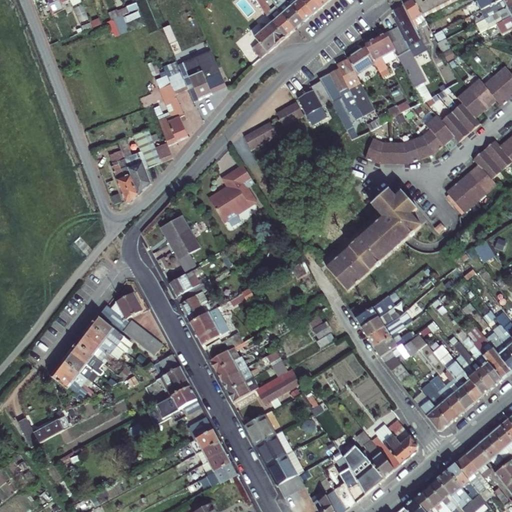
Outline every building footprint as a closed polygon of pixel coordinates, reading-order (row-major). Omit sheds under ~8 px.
[(47,0),(54,14),(63,9),(59,0),(47,0)] [(273,23),(282,15),(277,7),(272,11),(271,10),(264,0),(256,0),(265,13),(272,23),(273,23)] [(282,15),(290,8),(284,0),(271,0),(275,5),(277,7),(282,15)] [(304,22),(312,14),(300,0),(299,0),(291,7),(304,22)] [(300,0),(312,14),(321,7),(314,0),(300,0)] [(423,18),(418,9),(413,0),(411,0),(404,5),(404,6),(415,27),(417,31),(427,26),(423,18)] [(413,0),(418,9),(435,0),(413,0)] [(458,0),(435,0),(418,9),(423,18),(458,0)] [(507,9),(511,6),(511,0),(502,0),(490,7),(493,12),(505,6),(507,9)] [(129,12),(138,8),(135,1),(126,5),(127,7),(129,12)] [(83,5),(73,8),(79,22),(88,19),(83,5)] [(511,18),(511,6),(507,9),(479,24),(483,33),(511,18)] [(127,7),(117,10),(120,16),(125,14),(129,12),(127,7)] [(295,29),(304,22),(291,7),(290,8),(282,15),(295,29)] [(397,19),(395,20),(405,39),(408,47),(396,53),(399,60),(401,63),(412,84),(418,80),(408,61),(427,51),(426,50),(422,40),(420,37),(418,38),(403,7),(393,12),(397,19)] [(129,12),(125,14),(130,26),(133,25),(135,29),(143,25),(141,20),(143,19),(138,8),(129,12)] [(109,13),(111,19),(120,16),(117,10),(109,13)] [(111,20),(115,31),(116,32),(130,26),(125,14),(120,16),(111,19),(111,20)] [(273,23),(285,38),(295,29),(282,15),(273,23)] [(90,23),(92,28),(101,24),(98,18),(90,22),(90,23)] [(511,25),(511,18),(488,30),(491,36),(511,25)] [(111,20),(102,24),(107,36),(116,32),(115,31),(111,32),(107,22),(111,20)] [(111,32),(115,31),(111,20),(107,22),(111,32)] [(387,36),(392,46),(396,53),(408,47),(405,39),(395,20),(393,21),(398,30),(387,36)] [(81,26),(83,32),(92,28),(90,23),(81,26)] [(267,53),(268,53),(285,38),(273,23),(272,23),(263,31),(255,38),(259,42),(267,53)] [(73,29),(75,34),(82,31),(80,26),(73,29)] [(420,37),(425,34),(430,31),(428,27),(427,26),(417,31),(420,37)] [(422,137),(413,141),(404,144),(393,144),(383,144),(374,140),(366,159),(379,165),(393,164),(408,164),(420,160),(433,155),(453,137),(458,143),(480,125),(475,119),(495,101),(501,107),(511,97),(511,30),(511,31),(511,32),(511,73),(511,75),(504,67),(483,86),(479,80),(457,98),(457,99),(461,104),(441,122),(436,116),(425,126),(429,131),(422,137)] [(443,30),(434,34),(442,52),(451,48),(443,30)] [(381,60),(395,53),(392,46),(387,36),(366,47),(367,49),(376,66),(383,79),(390,75),(381,60)] [(261,58),(267,53),(259,42),(252,48),(261,58)] [(356,77),(376,66),(367,49),(347,59),(348,61),(356,77)] [(196,57),(203,72),(205,78),(220,72),(210,52),(196,57)] [(186,68),(189,77),(190,78),(203,72),(196,57),(183,62),(186,68)] [(171,84),(174,91),(186,86),(183,80),(182,80),(179,71),(180,71),(175,58),(168,61),(169,64),(163,67),(165,72),(154,76),(156,79),(167,75),(171,84)] [(372,107),(356,77),(348,61),(336,67),(337,71),(361,112),(372,107)] [(147,65),(152,76),(160,73),(154,62),(147,65)] [(182,80),(183,80),(189,77),(186,68),(180,71),(179,71),(182,80)] [(354,115),(361,112),(337,71),(319,79),(321,82),(331,102),(341,97),(347,110),(350,108),(354,115)] [(203,72),(190,78),(199,99),(212,94),(205,78),(203,72)] [(220,72),(205,78),(212,94),(227,88),(220,72)] [(156,79),(160,89),(171,84),(167,75),(156,79)] [(331,102),(321,82),(311,90),(312,93),(320,109),(332,103),(331,102)] [(167,143),(168,146),(177,142),(169,122),(180,117),(181,121),(186,119),(174,91),(171,84),(160,89),(159,89),(164,102),(169,115),(158,119),(167,143)] [(140,98),(142,107),(159,103),(157,93),(140,98)] [(320,109),(312,93),(298,100),(312,128),(326,120),(320,109)] [(284,127),(290,123),(296,120),(304,116),(300,110),(296,103),(290,106),(289,107),(284,112),(278,118),(284,127)] [(278,118),(284,112),(289,107),(290,106),(289,107),(283,110),(277,114),(278,118)] [(180,117),(169,122),(177,142),(188,136),(181,121),(180,117)] [(255,141),(260,135),(265,130),(271,125),(270,123),(263,127),(257,130),(251,134),(244,138),(249,146),(255,141)] [(264,143),(270,140),(277,136),(271,125),(265,130),(260,135),(255,141),(249,146),(251,151),(258,147),(264,143)] [(135,134),(148,168),(161,163),(155,147),(153,141),(151,136),(150,133),(143,136),(141,132),(135,134)] [(511,136),(500,147),(495,142),(473,160),(478,166),(446,193),(464,213),(496,186),(491,180),(511,163),(511,136)] [(125,138),(118,141),(128,168),(143,163),(139,152),(131,155),(125,138)] [(118,141),(106,146),(108,150),(110,149),(110,151),(108,152),(114,166),(112,167),(117,179),(131,175),(128,168),(118,141)] [(167,143),(155,147),(161,163),(173,158),(168,146),(167,143)] [(131,175),(117,179),(125,202),(130,203),(150,183),(143,163),(128,168),(131,175)] [(249,175),(244,167),(223,180),(228,188),(223,191),(224,193),(219,197),(218,194),(213,197),(212,202),(221,217),(226,218),(232,228),(241,221),(237,215),(256,203),(247,189),(255,184),(249,175)] [(348,292),(422,227),(411,216),(418,210),(402,193),(396,198),(391,192),(387,192),(373,204),(373,208),(383,219),(327,268),(348,292)] [(168,242),(171,248),(174,254),(179,262),(200,251),(182,218),(161,229),(165,236),(170,234),(173,240),(168,242)] [(486,241),(475,247),(483,261),(494,255),(486,241)] [(300,265),(292,270),(299,280),(307,275),(300,265)] [(169,285),(176,298),(192,290),(204,283),(202,280),(198,282),(192,272),(169,285)] [(471,287),(478,296),(483,301),(494,315),(496,318),(500,315),(496,310),(499,307),(474,277),(468,282),(471,287)] [(489,291),(497,285),(494,281),(486,287),(489,291)] [(176,298),(190,324),(206,316),(200,305),(192,290),(176,298)] [(249,291),(230,302),(233,308),(246,301),(248,303),(254,299),(249,291)] [(131,321),(129,323),(125,320),(143,310),(134,293),(117,302),(111,309),(107,306),(100,315),(122,332),(127,336),(133,341),(138,344),(143,348),(149,353),(154,357),(156,357),(163,347),(157,342),(152,337),(147,334),(142,330),(136,325),(131,321)] [(379,318),(383,315),(387,313),(393,309),(394,307),(388,297),(372,309),(356,319),(362,329),(379,318)] [(203,303),(200,305),(206,316),(209,314),(207,311),(203,303)] [(216,306),(207,311),(209,314),(212,313),(218,309),(216,306)] [(355,307),(351,310),(355,318),(360,315),(355,307)] [(216,327),(223,322),(218,313),(222,311),(220,308),(218,309),(212,313),(209,314),(206,316),(190,324),(196,335),(215,325),(216,327)] [(362,329),(368,338),(399,318),(396,313),(381,322),(379,318),(362,329)] [(322,322),(318,316),(308,322),(311,328),(322,322)] [(91,327),(107,339),(111,334),(120,342),(117,347),(124,352),(131,343),(98,318),(91,327)] [(393,336),(397,333),(406,328),(399,318),(368,338),(374,348),(393,336)] [(202,346),(204,345),(221,336),(228,331),(223,322),(216,327),(215,325),(196,335),(202,346)] [(318,340),(331,332),(326,323),(313,331),(318,340)] [(104,343),(107,339),(91,327),(84,336),(110,356),(113,351),(104,343)] [(498,338),(501,341),(505,347),(511,354),(511,337),(507,332),(498,338)] [(223,339),(221,336),(204,345),(213,361),(234,348),(240,345),(233,333),(223,339)] [(380,358),(391,351),(400,345),(409,339),(413,336),(411,333),(404,338),(402,340),(397,333),(393,336),(374,348),(380,358)] [(107,339),(117,347),(120,342),(111,334),(107,339)] [(256,335),(240,345),(242,348),(245,347),(247,350),(260,342),(256,335)] [(110,356),(84,336),(77,345),(93,357),(97,353),(107,360),(110,356)] [(486,339),(488,342),(495,351),(510,369),(511,371),(511,354),(505,347),(501,341),(496,344),(490,336),(486,339)] [(472,343),(467,337),(463,340),(474,354),(478,353),(481,357),(483,356),(477,348),(475,346),(472,343)] [(104,343),(113,351),(117,347),(107,339),(104,343)] [(477,348),(483,356),(488,362),(490,364),(502,380),(509,375),(506,372),(510,369),(495,351),(488,342),(484,346),(481,348),(480,346),(477,348)] [(90,362),(93,357),(77,345),(70,354),(91,370),(96,374),(100,369),(90,362)] [(240,359),(234,348),(213,361),(211,362),(216,372),(237,360),(240,359)] [(464,348),(459,352),(467,362),(469,366),(472,363),(469,360),(470,356),(464,348)] [(384,363),(395,356),(391,351),(380,358),(384,363)] [(97,353),(93,357),(103,365),(107,360),(97,353)] [(449,371),(456,379),(475,403),(478,400),(483,396),(468,377),(454,360),(449,353),(444,357),(449,364),(452,366),(448,369),(449,371)] [(91,370),(70,354),(64,362),(80,374),(84,368),(90,373),(91,370)] [(180,368),(173,355),(159,362),(166,375),(180,368)] [(391,372),(401,364),(395,356),(384,363),(391,372)] [(100,369),(103,365),(93,357),(90,362),(100,369)] [(440,360),(448,369),(452,366),(449,364),(444,357),(440,360)] [(247,368),(241,358),(240,359),(237,360),(216,372),(222,383),(247,368)] [(64,362),(58,370),(79,386),(85,378),(80,374),(64,362)] [(490,364),(488,362),(481,367),(486,374),(496,385),(502,380),(490,364)] [(411,376),(401,364),(391,372),(401,384),(411,376)] [(481,367),(475,372),(490,390),(492,388),(496,385),(486,374),(481,367)] [(85,378),(90,373),(84,368),(80,374),(85,378)] [(166,375),(161,378),(172,398),(191,388),(180,368),(166,375)] [(228,393),(253,378),(247,368),(222,383),(228,393)] [(79,386),(58,370),(51,379),(67,391),(66,393),(73,398),(81,388),(79,386)] [(490,390),(475,372),(468,377),(483,396),(490,390)] [(259,389),(257,390),(264,404),(291,388),(287,379),(284,374),(280,377),(259,389)] [(293,376),(287,379),(291,388),(298,385),(293,376)] [(259,389),(253,378),(228,393),(233,403),(257,390),(259,389)] [(447,386),(466,410),(475,403),(456,379),(447,386)] [(459,416),(466,410),(447,386),(438,393),(457,417),(459,416)] [(191,388),(172,398),(165,402),(156,407),(163,419),(185,407),(197,401),(191,388)] [(449,424),(430,400),(422,391),(413,399),(437,430),(442,430),(443,429),(449,424)] [(438,393),(430,400),(449,424),(457,417),(438,393)] [(201,408),(197,401),(185,407),(189,414),(201,408)] [(275,435),(264,414),(245,426),(256,445),(275,435)] [(31,448),(71,427),(66,416),(34,433),(26,419),(18,423),(31,448)] [(377,436),(371,441),(377,448),(395,470),(412,456),(417,452),(417,445),(397,420),(388,427),(385,423),(374,432),(377,436)] [(501,428),(511,441),(511,426),(508,422),(501,428)] [(511,441),(501,428),(494,434),(510,454),(511,453),(511,441)] [(213,431),(190,443),(196,455),(219,442),(213,431)] [(368,453),(365,456),(384,479),(390,474),(395,470),(377,448),(371,441),(363,431),(356,438),(368,453)] [(494,434),(486,440),(501,458),(503,460),(510,454),(494,434)] [(286,454),(275,435),(256,445),(266,465),(286,454)] [(341,451),(365,495),(384,479),(365,456),(359,460),(343,436),(334,441),(340,450),(341,451)] [(485,454),(491,462),(492,463),(493,464),(494,465),(496,465),(497,465),(499,463),(503,460),(501,458),(486,440),(479,446),(485,454)] [(225,453),(219,442),(196,455),(189,458),(195,469),(202,465),(225,453)] [(483,456),(485,454),(479,446),(476,448),(473,450),(480,458),(483,456)] [(466,457),(478,473),(480,475),(483,473),(485,475),(482,477),(484,480),(486,477),(490,474),(491,473),(490,472),(486,466),(480,458),(473,450),(466,457)] [(225,453),(202,465),(208,477),(231,464),(225,453)] [(298,476),(286,454),(266,465),(278,487),(284,483),(292,479),(298,476)] [(491,462),(485,454),(483,456),(480,458),(486,466),(489,464),(491,462)] [(480,475),(478,473),(466,457),(455,466),(470,484),(479,496),(486,504),(492,499),(485,491),(489,487),(484,480),(482,477),(485,475),(483,473),(480,475)] [(511,479),(511,462),(503,469),(511,479)] [(237,474),(231,464),(208,477),(201,480),(207,491),(237,474)] [(455,466),(448,472),(462,490),(470,484),(455,466)] [(506,488),(511,483),(511,479),(503,469),(495,475),(506,488)] [(24,475),(28,480),(33,477),(30,471),(24,475)] [(461,508),(464,511),(466,511),(471,509),(464,500),(468,497),(462,490),(448,472),(438,481),(451,496),(461,508)] [(285,500),(292,496),(298,492),(306,488),(299,475),(298,476),(292,479),(284,483),(278,487),(285,500)] [(443,503),(450,511),(459,511),(458,510),(452,503),(449,503),(447,500),(451,496),(438,481),(430,487),(443,503)] [(430,487),(422,494),(437,511),(446,511),(444,510),(443,509),(441,509),(439,506),(443,503),(430,487)] [(320,498),(314,503),(318,511),(345,511),(346,511),(334,489),(322,500),(320,498)] [(40,496),(45,502),(50,498),(45,492),(40,496)] [(503,505),(507,502),(500,493),(496,496),(503,505)] [(437,511),(422,494),(414,501),(423,511),(437,511)] [(452,503),(458,510),(461,508),(451,496),(447,500),(449,503),(452,503)] [(474,499),(472,502),(479,510),(486,504),(479,496),(474,499)] [(122,501),(125,506),(132,502),(130,497),(122,501)] [(143,497),(137,501),(142,509),(147,505),(143,497)] [(231,511),(223,497),(204,507),(207,511),(231,511)] [(471,509),(466,511),(476,511),(479,510),(472,502),(470,499),(468,497),(464,500),(471,509)] [(423,511),(414,501),(400,511),(423,511)] [(79,503),(72,506),(75,511),(80,511),(82,511),(79,503)] [(444,510),(446,511),(450,511),(443,503),(439,506),(441,509),(443,509),(444,510)]
